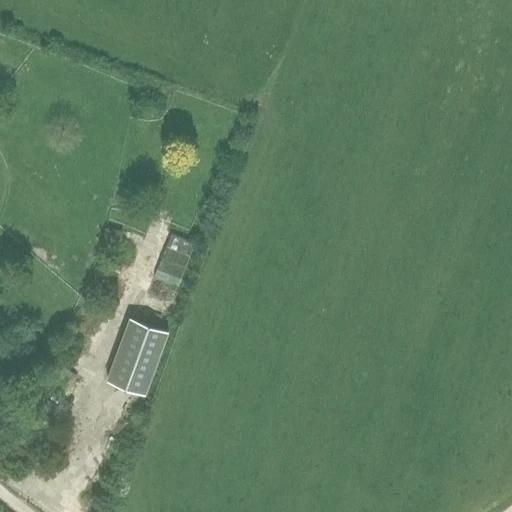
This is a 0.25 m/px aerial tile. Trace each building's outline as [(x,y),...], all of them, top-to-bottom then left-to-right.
[(99,220),(98,240),(116,241),(117,221),(99,220)] [(158,309),(168,293),(153,284),(143,300),(158,309)] [(82,335),(90,319),(71,310),(63,325),(82,335)] [(130,316),(107,378),(144,391),(166,329),(130,316)] [(94,413),(115,428),(134,400),(113,385),(94,413)] [(50,397),(43,407),(51,412),(58,402),(50,397)]
